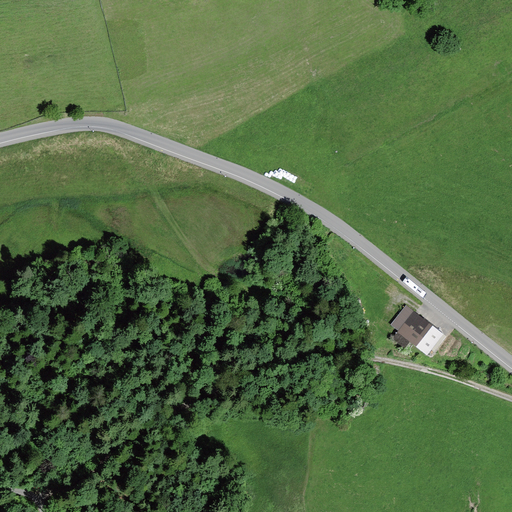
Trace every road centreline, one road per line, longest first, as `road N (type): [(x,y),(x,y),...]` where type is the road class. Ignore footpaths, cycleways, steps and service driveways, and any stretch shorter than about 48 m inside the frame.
road 1 (residential): [(511,362),(360,241),(259,180),(105,123),(0,138)]
road 2 (track): [(36,496),(83,477),(195,399),(302,360),(373,357),(511,399)]
road 3 (track): [(351,357),(305,312),(228,281)]
